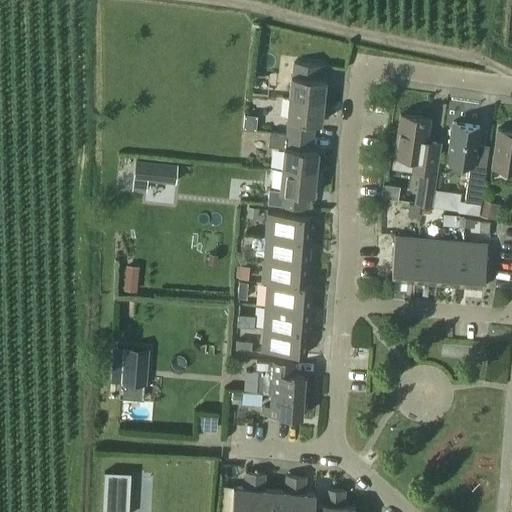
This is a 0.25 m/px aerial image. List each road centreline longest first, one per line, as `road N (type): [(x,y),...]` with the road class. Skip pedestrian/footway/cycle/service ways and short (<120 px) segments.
road 1 (residential): [(511,88),(384,68),(358,79),(343,303)]
road 2 (residential): [(343,303),(511,317)]
road 3 (residential): [(343,303),(334,454)]
road 4 (residential): [(501,511),(511,375)]
